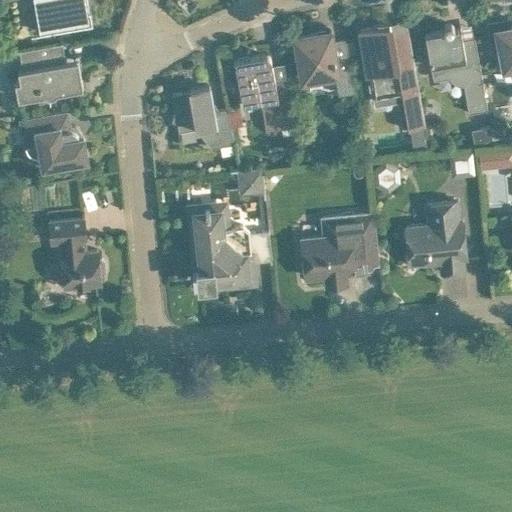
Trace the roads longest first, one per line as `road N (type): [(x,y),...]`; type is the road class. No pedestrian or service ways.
road 1 (residential): [(160,345),(511,316)]
road 2 (residential): [(160,345),(131,105),(137,63)]
road 3 (residential): [(137,63),(288,0)]
